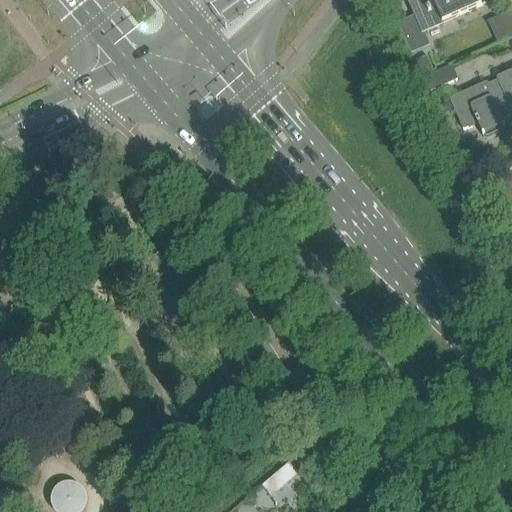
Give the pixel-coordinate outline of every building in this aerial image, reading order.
[(423,33),(481,7),(478,0),(408,0),(416,17),(398,25),(411,54),(429,46),(423,33)] [(511,21),(509,14),(490,23),(498,41),(511,34),(511,21)] [(432,75),(426,60),(413,66),(420,80),(432,75)] [(452,67),(420,82),(426,96),(458,81),(452,67)] [(511,71),(498,78),(499,82),(486,87),(486,85),(449,102),(455,113),(464,132),(478,125),(484,138),(485,137),(487,141),(505,132),(503,129),(506,127),(502,119),(511,113),(511,71)] [(449,102),(435,109),(440,120),(455,113),(449,102)] [(256,418),(272,410),(267,400),(251,407),(256,418)] [(288,464),(277,474),(284,483),(290,483),(298,476),(295,473),(288,464)] [(59,511),(80,511),(89,505),(72,482),(50,499),(59,511)]
